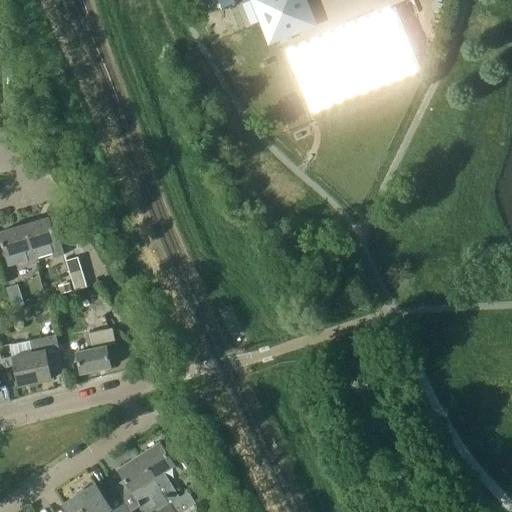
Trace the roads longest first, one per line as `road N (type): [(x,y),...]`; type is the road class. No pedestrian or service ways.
road 1 (residential): [(0,511),(132,423),(127,387)]
road 2 (residential): [(0,419),(127,387)]
